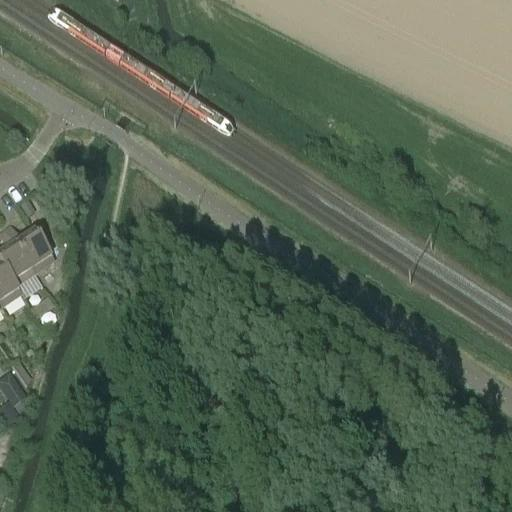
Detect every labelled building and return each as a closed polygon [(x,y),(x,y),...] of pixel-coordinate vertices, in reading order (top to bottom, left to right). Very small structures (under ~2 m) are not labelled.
[(33,218),(26,206),(19,210),(26,222),(33,218)] [(10,231),(4,235),(10,244),(16,240),(10,231)] [(0,237),(0,243),(3,249),(10,244),(4,235),(0,237)] [(19,245),(13,249),(33,280),(53,267),(33,236),(19,245)] [(6,253),(0,257),(0,270),(14,292),(15,292),(33,280),(13,249),(6,253)] [(0,312),(1,313),(20,300),(15,292),(14,292),(0,270),(0,312)] [(16,388),(27,381),(17,365),(6,372),(16,388)] [(14,387),(0,395),(7,406),(11,412),(25,403),(14,387)] [(7,406),(0,410),(0,421),(8,434),(21,426),(11,412),(7,406)]
